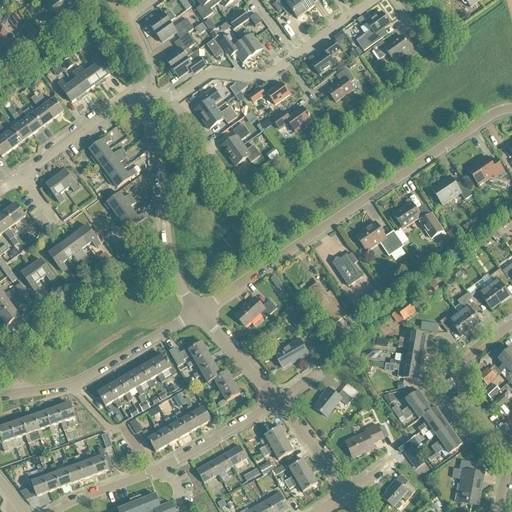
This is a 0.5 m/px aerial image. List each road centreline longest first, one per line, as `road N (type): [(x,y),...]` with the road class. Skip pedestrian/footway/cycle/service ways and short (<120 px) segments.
road 1 (unclassified): [(200,312),(490,116),(511,109)]
road 2 (residential): [(200,312),(169,260),(147,91)]
road 3 (residential): [(173,97),(209,75),(267,76),(350,18)]
road 4 (residential): [(507,458),(463,383),(468,361),(511,324)]
road 5 (unclassified): [(19,182),(129,96),(147,91)]
road 6 (unclassified): [(76,385),(200,312)]
road 7 (unclassified): [(159,471),(279,403)]
road 8 (residential): [(279,403),(200,312)]
road 9 (residential): [(159,471),(76,385)]
